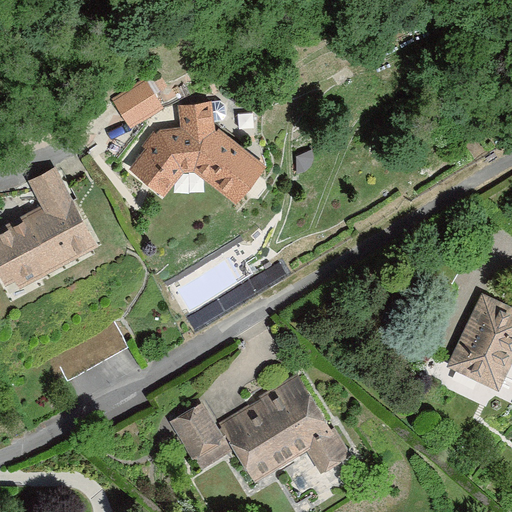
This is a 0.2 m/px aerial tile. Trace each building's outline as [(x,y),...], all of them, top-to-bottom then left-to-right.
[(148,78),(113,101),(131,127),(166,103),(148,78)] [(236,207),(264,164),(214,126),(212,102),(182,103),(181,125),(160,126),(126,171),(162,199),(185,170),(193,171),(236,207)] [(40,204),(0,224),(0,262),(14,290),(101,245),(58,161),(26,177),(40,204)] [(511,366),(511,303),(488,292),(452,364),(501,388),(511,366)] [(319,478),(357,454),(306,372),(219,426),(202,399),(165,422),(197,473),(235,450),(257,485),(305,455),(319,478)]
